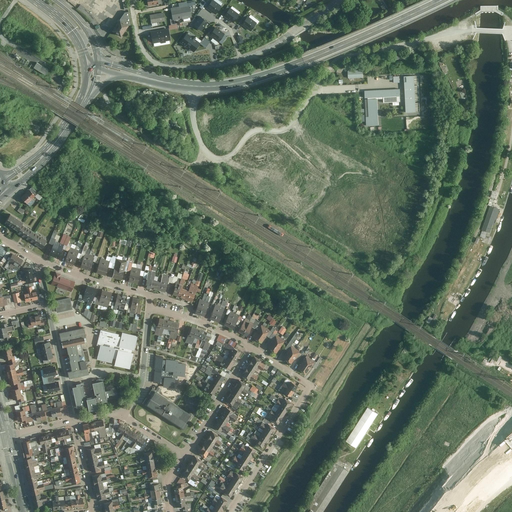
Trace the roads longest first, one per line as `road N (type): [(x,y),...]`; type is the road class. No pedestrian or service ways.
road 1 (unclassified): [(192,87),(202,146),(224,159),(252,132),(287,130),(338,60),(439,34),(511,32)]
road 2 (residential): [(130,0),(143,53),(179,68),(242,59),(339,0)]
road 3 (primary): [(192,87),(268,74),(441,0)]
road 4 (residential): [(228,511),(311,386),(252,348)]
road 5 (residential): [(149,309),(151,296),(38,261)]
road 6 (residential): [(184,456),(252,348)]
